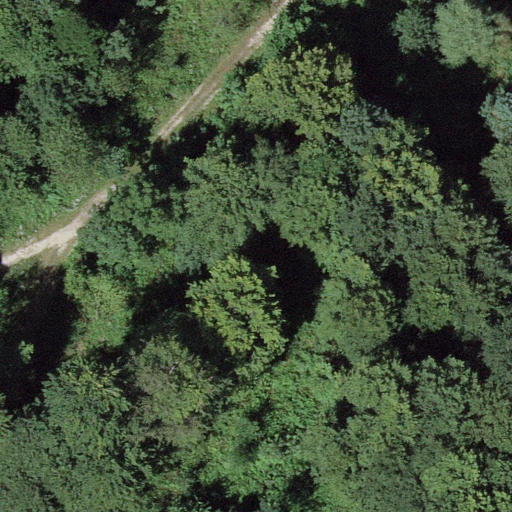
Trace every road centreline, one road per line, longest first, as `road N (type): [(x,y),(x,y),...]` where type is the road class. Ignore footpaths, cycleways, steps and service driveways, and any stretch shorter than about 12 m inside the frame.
road 1 (track): [(287,0),(86,226),(0,265)]
road 2 (track): [(86,226),(0,401)]
